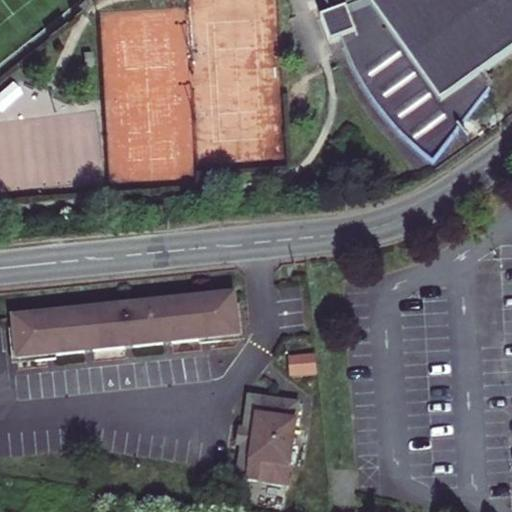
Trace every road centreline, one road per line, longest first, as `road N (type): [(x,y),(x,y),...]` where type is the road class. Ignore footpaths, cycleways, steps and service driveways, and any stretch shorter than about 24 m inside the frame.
road 1 (tertiary): [(0,269),(367,230),(430,204),(511,148)]
road 2 (unknown): [(458,259),(402,304),(393,354),(408,491),(435,508),(472,510)]
